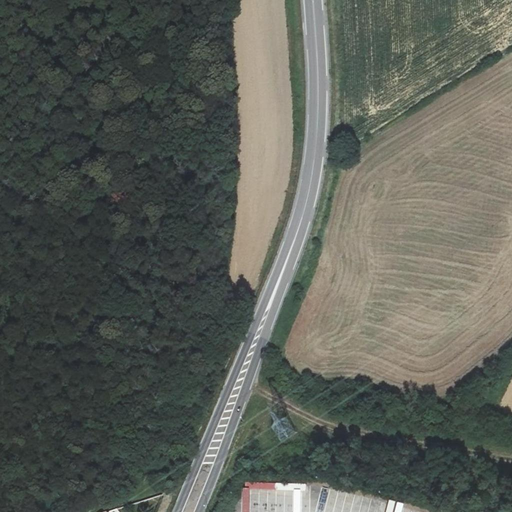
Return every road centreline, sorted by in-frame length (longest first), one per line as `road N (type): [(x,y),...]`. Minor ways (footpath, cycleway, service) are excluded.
road 1 (primary): [(187,511),(310,195),(318,109),(313,0)]
road 2 (track): [(242,380),(340,430),(511,454)]
